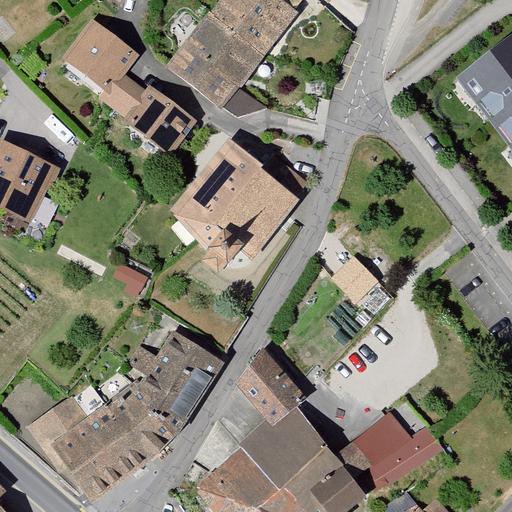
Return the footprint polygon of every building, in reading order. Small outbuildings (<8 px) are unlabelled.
[(319,0),(228,0),(175,72),(243,123),(273,115),(247,96),(319,0)] [(94,24),(66,63),(108,93),(101,102),(130,122),(126,127),(178,164),(204,128),(152,90),(149,96),(128,81),(144,60),(94,24)] [(511,42),(463,81),(511,143),(511,42)] [(263,165),(228,138),(169,213),(198,244),(261,167),(263,165)] [(56,172),(0,146),(0,210),(31,225),(56,172)] [(307,182),(274,156),(261,167),(198,244),(208,252),(200,260),(219,274),(240,251),(252,261),(300,200),(297,196),(307,182)] [(401,277),(356,239),(327,272),(338,283),(333,289),(366,317),(401,277)] [(119,263),(113,281),(141,292),(148,275),(119,263)] [(70,468),(100,511),(105,511),(181,453),(231,373),(179,340),(165,366),(145,357),(137,373),(159,388),(154,399),(140,392),(96,424),(77,401),(30,436),(59,475),(70,468)] [(272,362),(240,393),(274,429),(201,498),(214,511),(369,511),(378,504),(374,499),(389,488),(397,491),(439,456),(428,442),(417,451),(394,423),(345,464),(308,419),(314,406),(272,362)] [(0,511),(7,511),(15,500),(0,485),(0,511)] [(402,511),(449,511),(434,498),(421,511),(416,504),(402,511)]
